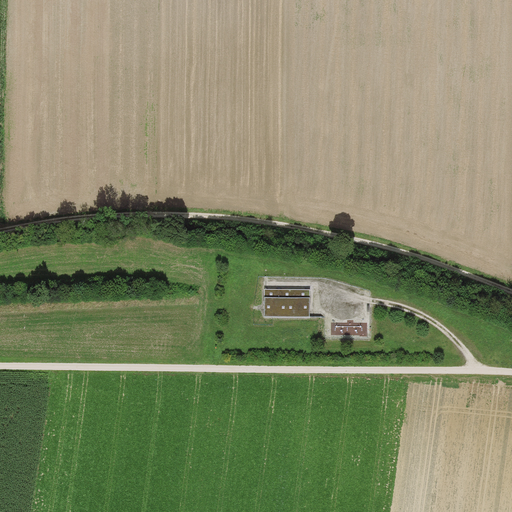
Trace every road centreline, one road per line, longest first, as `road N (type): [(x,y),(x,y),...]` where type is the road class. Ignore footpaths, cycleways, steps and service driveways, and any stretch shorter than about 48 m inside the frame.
road 1 (track): [(0,229),(129,214),(233,219),(357,240),(511,292)]
road 2 (track): [(0,365),(511,371)]
road 3 (track): [(470,372),(446,331),(419,316),(331,284),(267,281)]
